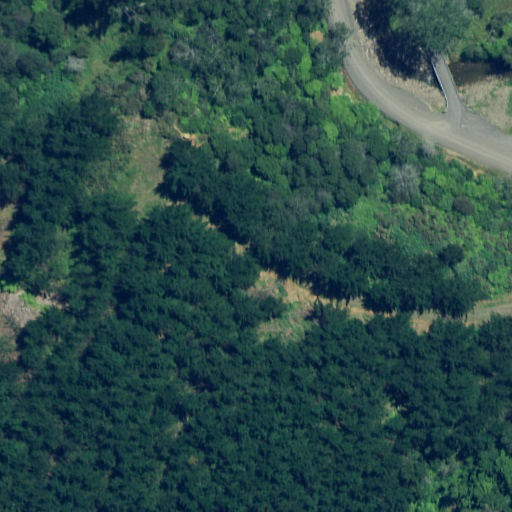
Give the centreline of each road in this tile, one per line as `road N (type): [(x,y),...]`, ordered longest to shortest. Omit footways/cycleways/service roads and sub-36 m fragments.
road 1 (unclassified): [(324,0),(352,76),(382,105),(447,138)]
road 2 (unclassified): [(447,138),(445,94),(408,0)]
